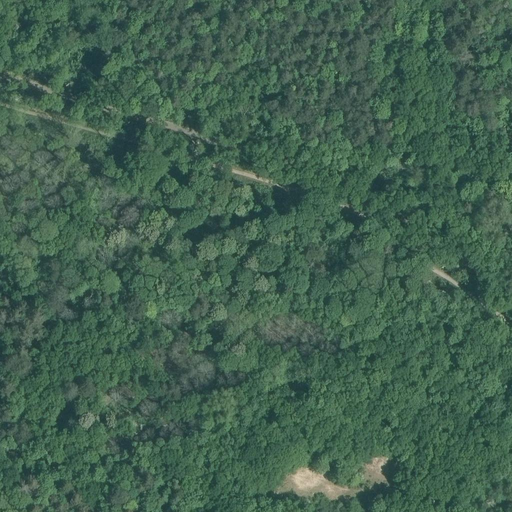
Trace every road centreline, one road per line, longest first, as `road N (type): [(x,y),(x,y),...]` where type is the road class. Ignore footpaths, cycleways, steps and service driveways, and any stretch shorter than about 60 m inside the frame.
road 1 (unknown): [(0,439),(426,324),(427,265),(511,177)]
road 2 (unknown): [(450,0),(463,45),(466,109),(511,149)]
